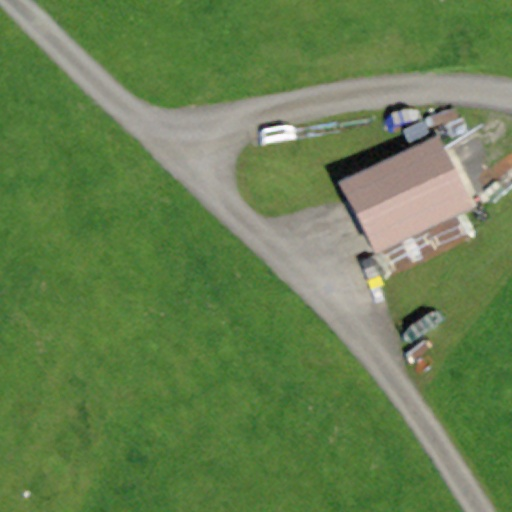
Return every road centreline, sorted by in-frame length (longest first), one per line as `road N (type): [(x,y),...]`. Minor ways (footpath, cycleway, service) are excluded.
road 1 (residential): [(491,511),(300,252),(166,130)]
road 2 (residential): [(511,85),(446,78),(357,84),(166,130)]
road 3 (residential): [(166,130),(27,0)]
